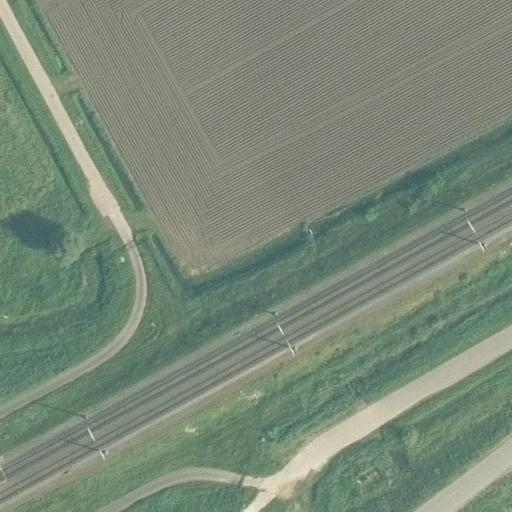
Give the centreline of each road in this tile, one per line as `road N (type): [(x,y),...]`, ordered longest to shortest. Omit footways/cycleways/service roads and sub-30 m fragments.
road 1 (unclassified): [(241,482),(277,486),(340,436),(511,340)]
road 2 (unclassified): [(129,244),(0,0)]
